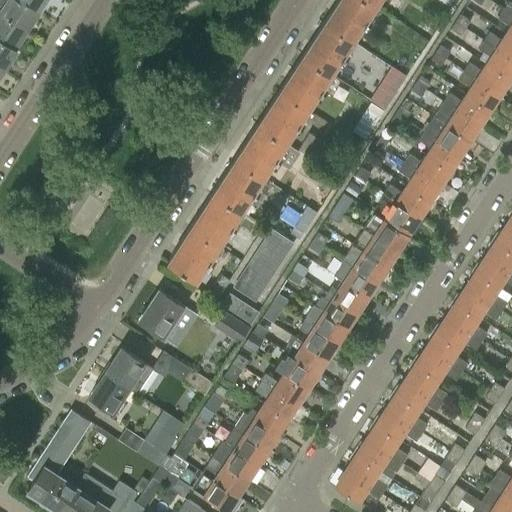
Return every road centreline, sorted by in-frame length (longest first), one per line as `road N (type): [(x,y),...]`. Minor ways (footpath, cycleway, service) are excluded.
road 1 (residential): [(292,503),(511,166)]
road 2 (residential): [(95,308),(300,0)]
road 3 (residential): [(105,0),(0,160)]
road 4 (residential): [(0,384),(72,341),(95,308)]
